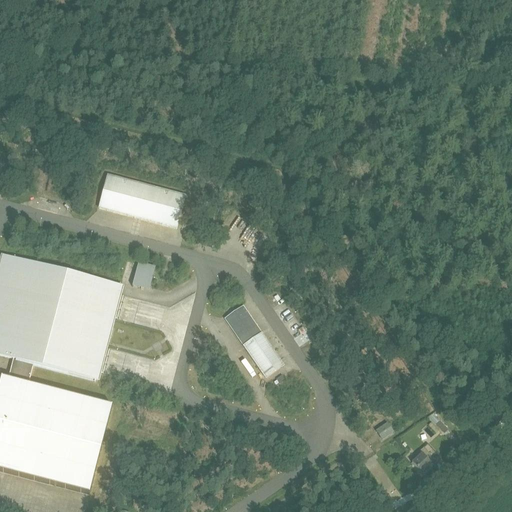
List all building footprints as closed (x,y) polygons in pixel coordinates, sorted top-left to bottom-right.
[(108,177),(99,209),(176,230),(185,197),(108,177)] [(86,236),(120,242),(121,237),(127,238),(128,230),(134,231),(136,223),(101,217),(98,234),(87,232),(86,236)] [(112,330),(110,326),(120,285),(119,287),(15,260),(15,258),(14,257),(0,312),(0,356),(13,360),(8,380),(2,379),(0,384),(0,471),(89,495),(112,407),(28,386),(34,365),(95,381),(94,383),(95,384),(106,342),(109,340),(112,330)] [(136,289),(154,291),(155,267),(138,266),(136,289)] [(243,308),(225,320),(266,379),(283,367),(243,308)] [(306,336),(299,348),(310,354),(317,342),(306,336)] [(167,349),(159,351),(161,359),(169,357),(167,349)] [(113,376),(127,380),(133,362),(119,358),(113,376)] [(387,425),(376,432),(382,440),(393,433),(387,425)] [(434,436),(430,439),(437,446),(441,443),(434,436)] [(432,467),(428,462),(438,455),(428,444),(417,454),(419,456),(412,462),(422,475),(432,467)]
